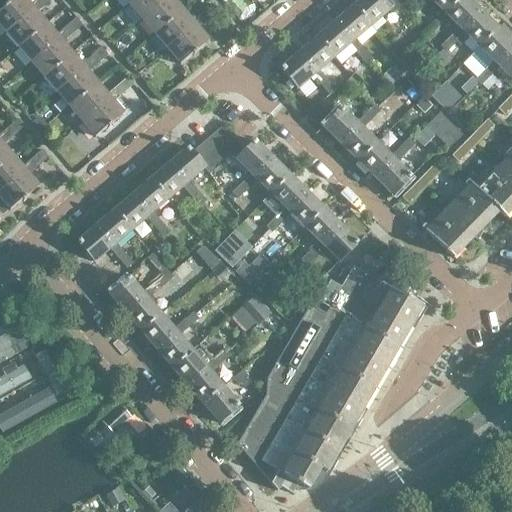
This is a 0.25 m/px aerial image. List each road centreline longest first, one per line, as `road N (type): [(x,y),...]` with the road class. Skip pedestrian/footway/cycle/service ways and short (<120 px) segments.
road 1 (residential): [(254,511),(27,253)]
road 2 (residential): [(477,309),(232,71)]
road 3 (residential): [(232,71),(27,253)]
road 4 (residential): [(477,309),(435,345),(406,386),(404,400),(425,428)]
